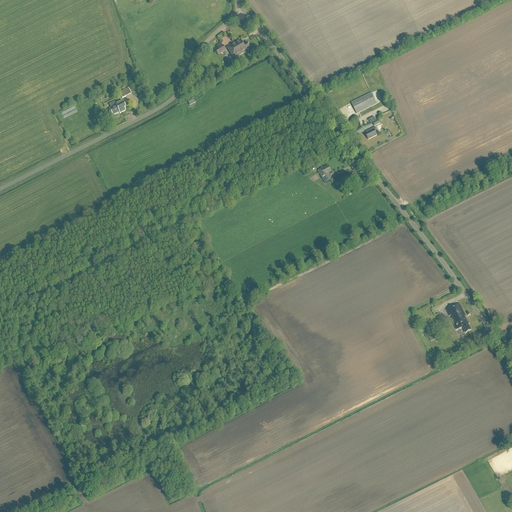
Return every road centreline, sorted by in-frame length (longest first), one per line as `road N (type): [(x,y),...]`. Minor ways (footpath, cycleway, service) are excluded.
road 1 (tertiary): [(511,362),(244,11)]
road 2 (track): [(341,136),(40,292),(26,347),(0,349)]
road 3 (tertiary): [(0,189),(172,99),(204,44),(244,11)]
